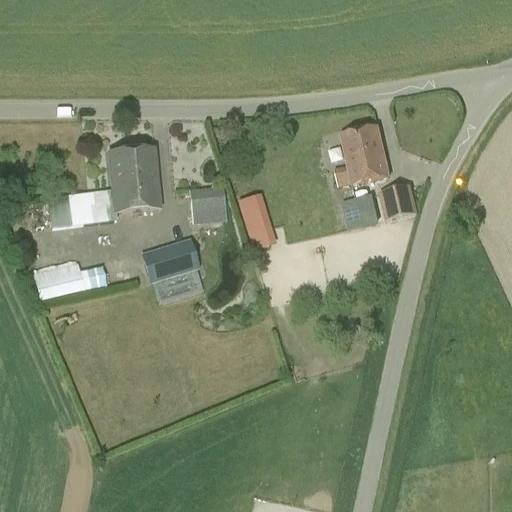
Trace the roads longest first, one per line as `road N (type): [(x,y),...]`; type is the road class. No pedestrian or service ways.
road 1 (unclassified): [(493,72),(251,110),(0,112)]
road 2 (unclassified): [(362,511),(428,220),(493,72)]
